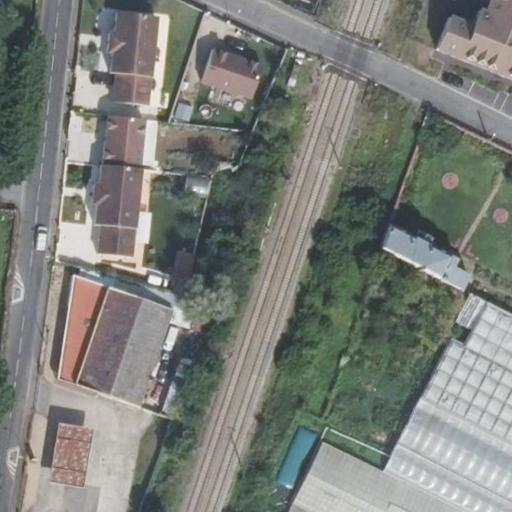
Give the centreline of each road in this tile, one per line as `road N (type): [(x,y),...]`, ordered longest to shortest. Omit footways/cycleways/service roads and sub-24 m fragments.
road 1 (secondary): [(0,496),(60,0)]
road 2 (residential): [(240,0),(511,130)]
